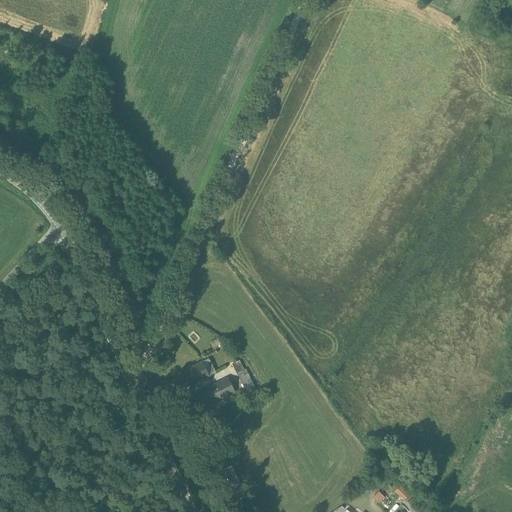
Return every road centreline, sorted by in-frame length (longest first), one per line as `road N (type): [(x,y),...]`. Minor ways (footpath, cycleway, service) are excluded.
road 1 (track): [(134,380),(304,0)]
road 2 (unclassified): [(196,511),(58,226),(31,192),(0,171)]
